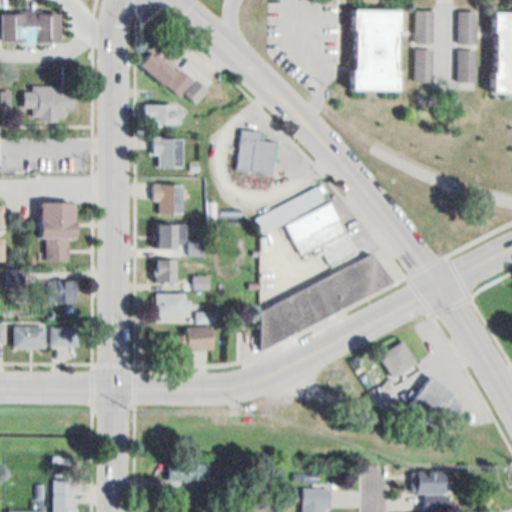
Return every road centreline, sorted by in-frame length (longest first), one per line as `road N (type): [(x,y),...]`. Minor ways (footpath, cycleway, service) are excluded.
road 1 (tertiary): [(114,511),(115,42),(124,0)]
road 2 (secondary): [(439,284),(311,123),(173,0)]
road 3 (tertiary): [(439,284),(253,381),(114,387)]
road 4 (tertiary): [(511,409),(439,284)]
